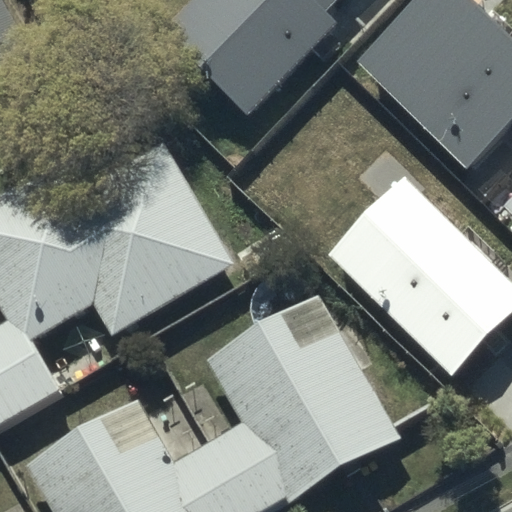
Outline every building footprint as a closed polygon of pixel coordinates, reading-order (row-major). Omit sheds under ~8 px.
[(360,0),(219,0),(172,48),(256,130),(346,37),(335,26),(360,0)] [(511,150),(511,52),(459,0),(447,0),(367,80),(475,187),(511,150)] [(0,95),(39,72),(0,8),(0,95)] [(341,166),(300,129),(246,187),(286,225),(341,166)] [(84,208),(69,182),(0,221),(0,314),(14,340),(0,347),(0,448),(67,411),(39,361),(103,325),(119,354),(240,286),(169,160),(84,208)] [(511,344),(511,288),(416,193),(338,272),(462,394),(511,344)] [(147,418),(34,481),(51,511),(322,511),(411,462),(327,313),(211,378),(248,443),(183,480),(147,418)]
